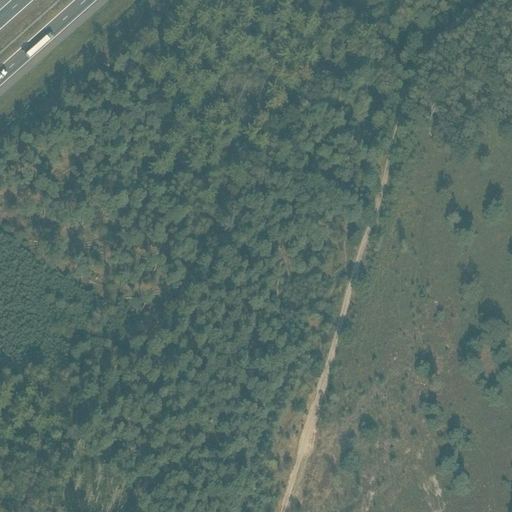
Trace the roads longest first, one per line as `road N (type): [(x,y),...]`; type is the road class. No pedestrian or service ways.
road 1 (track): [(213,227),(41,479),(43,511)]
road 2 (track): [(378,199),(285,511)]
road 3 (track): [(493,0),(450,24),(426,49),(378,199)]
